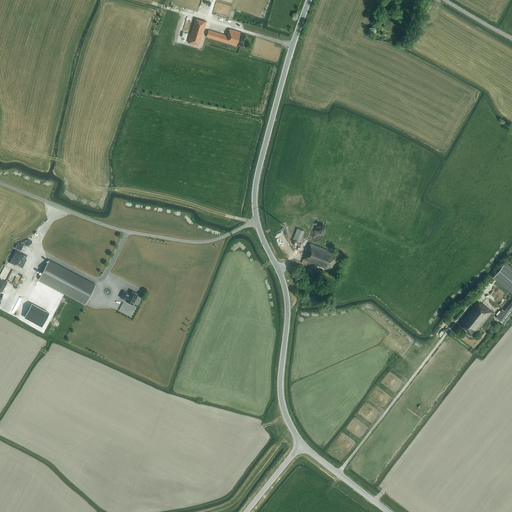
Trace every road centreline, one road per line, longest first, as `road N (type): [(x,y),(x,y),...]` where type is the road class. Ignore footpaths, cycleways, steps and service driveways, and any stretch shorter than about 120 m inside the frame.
road 1 (unclassified): [(256,221),(213,240),(169,239),(110,227),(0,182)]
road 2 (tertiary): [(302,443),(279,387),(285,288),(256,221)]
road 3 (tertiary): [(256,221),(256,178),(308,0)]
road 4 (track): [(291,426),(235,499),(206,511)]
